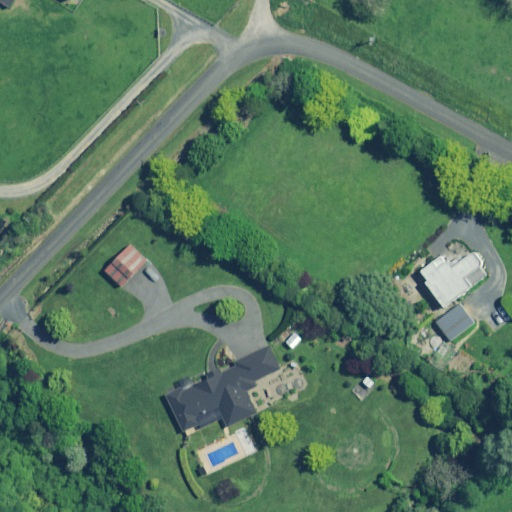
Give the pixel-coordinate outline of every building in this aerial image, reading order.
[(146,260),(131,245),(105,271),(120,286),(146,260)] [(443,256),(421,272),(428,281),(426,283),(443,307),(487,275),(481,267),(484,265),(475,252),(453,269),(443,256)] [(473,324),(459,304),(435,322),(450,341),(473,324)] [(301,338),(293,333),(286,343),(293,349),(301,338)] [(234,364),(236,367),(221,374),(219,370),(206,376),(208,380),(192,387),(191,385),(166,396),(183,432),(199,425),(201,430),(224,419),(228,429),(257,415),(246,392),(256,387),(253,382),(279,370),(269,348),(234,364)] [(374,358),(351,366),(353,372),(356,371),(360,383),(375,378),(373,372),(378,370),(374,358)]
